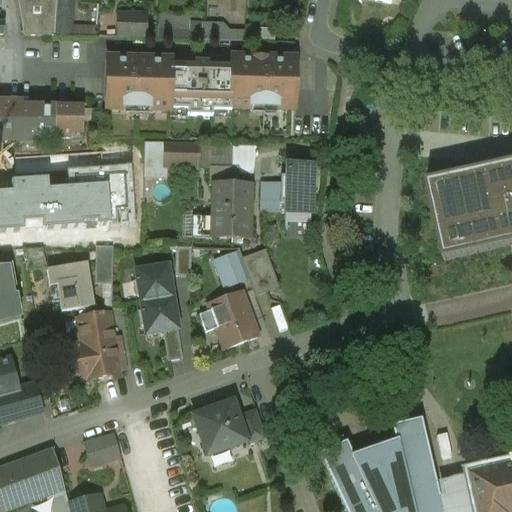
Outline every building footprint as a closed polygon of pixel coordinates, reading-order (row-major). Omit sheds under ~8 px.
[(15,0),(21,37),(53,37),(55,0),(15,0)] [(72,0),(66,0),(55,0),(53,37),(69,38),(70,26),(72,0)] [(144,15),(116,15),(116,40),(144,40),(144,29),(144,15)] [(246,41),(247,26),(195,25),(194,40),(246,41)] [(70,26),(69,38),(94,38),(94,27),(70,26)] [(144,29),(144,40),(156,40),(156,28),(144,29)] [(229,58),(229,66),(229,111),(250,111),(250,108),(274,108),(274,112),(293,112),(293,59),(229,58)] [(169,61),(105,60),(105,111),(123,111),(123,108),(147,108),(147,112),(169,112),(169,111),(169,65),(169,61)] [(229,66),(169,65),(169,111),(185,111),(185,117),(211,118),(211,113),(229,113),(229,111),(229,66)] [(0,104),(0,143),(20,144),(21,110),(20,105),(0,104)] [(55,108),(55,110),(54,140),(70,140),(70,136),(80,136),(80,112),(63,112),(63,109),(55,108)] [(55,110),(21,110),(20,144),(54,145),(54,140),(55,110)] [(197,144),(142,144),(142,169),(197,169),(197,144)] [(234,148),(234,168),(255,168),(256,148),(234,148)] [(511,161),(423,182),(441,264),(511,248),(511,161)] [(285,178),(278,178),(278,205),(283,206),(283,221),(309,221),(310,168),(301,168),(285,167),(285,178)] [(213,169),(212,187),(237,188),(237,169),(213,169)] [(0,236),(24,235),(23,227),(41,226),(41,233),(82,231),(82,226),(96,225),(96,229),(116,228),(116,214),(126,213),(124,177),(74,180),(75,191),(48,193),(48,182),(10,184),(11,195),(0,195),(0,236)] [(237,188),(212,187),(212,218),(212,240),(247,241),(248,188),(237,188)] [(195,240),(212,240),(212,218),(196,218),(195,240)] [(189,249),(174,249),(174,278),(189,277),(189,249)] [(263,251),(239,260),(253,298),(278,289),(263,251)] [(59,305),(60,315),(94,309),(87,266),(47,273),(52,306),(59,305)] [(0,318),(18,313),(11,268),(0,268),(0,318)] [(165,268),(134,273),(135,282),(133,282),(135,297),(138,297),(139,304),(170,299),(169,291),(171,290),(169,278),(167,278),(165,268)] [(208,312),(197,316),(204,334),(215,330),(223,351),(256,339),(240,294),(206,306),(208,312)] [(170,299),(139,304),(140,312),(138,312),(141,327),(143,326),(144,336),(161,333),(175,331),(174,321),(176,321),(174,309),(172,309),(170,299)] [(80,345),(68,347),(74,383),(117,377),(116,368),(123,367),(122,357),(119,357),(117,339),(110,340),(106,313),(97,315),(97,317),(76,321),(80,345)] [(180,360),(175,331),(161,333),(165,363),(180,360)] [(0,394),(2,394),(18,389),(9,359),(0,361),(0,394)] [(10,421),(12,420),(41,412),(36,393),(30,394),(28,386),(18,389),(2,394),(10,421)] [(0,427),(13,423),(12,420),(10,421),(2,394),(0,394),(0,427)] [(230,404),(191,417),(205,457),(244,443),(235,417),(230,404)] [(254,410),(235,417),(244,443),(246,447),(265,441),(254,410)] [(343,444),(317,456),(343,511),(438,511),(436,499),(419,422),(390,428),(393,445),(350,461),(343,444)] [(112,435),(81,444),(85,458),(105,453),(108,464),(119,460),(112,435)] [(51,453),(0,472),(0,511),(2,511),(47,496),(62,490),(51,453)] [(511,511),(511,467),(470,477),(473,490),(478,511),(511,511)] [(68,511),(66,506),(62,490),(47,496),(51,511),(68,511)] [(439,498),(436,499),(438,511),(478,511),(473,490),(464,492),(464,490),(439,496),(439,498)] [(101,511),(97,497),(66,506),(68,511),(101,511)]
